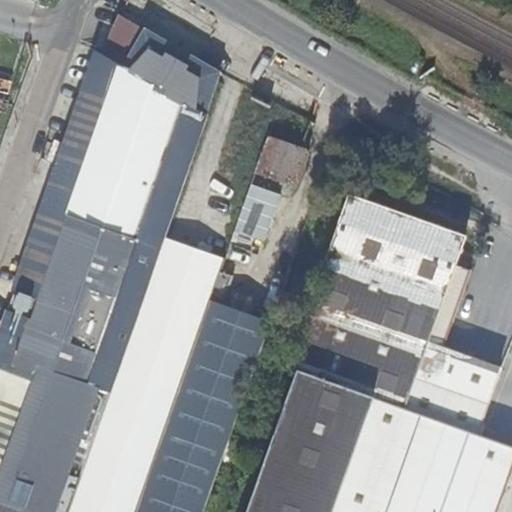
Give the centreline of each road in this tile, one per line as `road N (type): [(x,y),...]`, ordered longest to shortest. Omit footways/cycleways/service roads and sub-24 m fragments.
road 1 (secondary): [(224,0),(429,122),(511,160)]
road 2 (residential): [(73,0),(0,213)]
